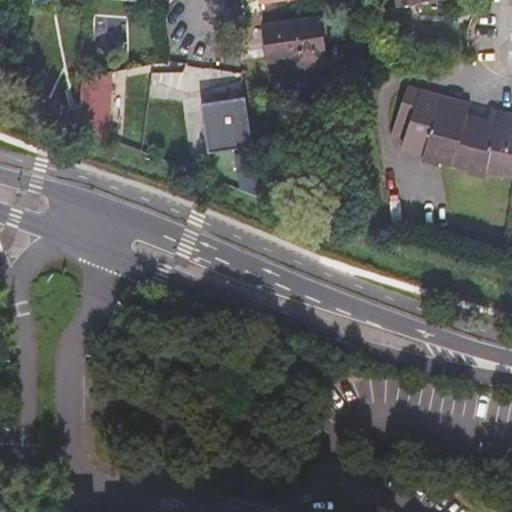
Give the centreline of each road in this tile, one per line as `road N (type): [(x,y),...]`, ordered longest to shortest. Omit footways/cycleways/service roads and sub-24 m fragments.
road 1 (secondary): [(110,253),(313,333),(511,379)]
road 2 (secondary): [(301,284),(103,205),(0,175)]
road 3 (secondary): [(301,284),(262,284),(136,229),(107,224),(62,235)]
road 4 (secondary): [(511,358),(301,284)]
road 5 (unclassified): [(82,468),(74,348),(110,253)]
road 6 (unclassified): [(14,310),(20,461)]
